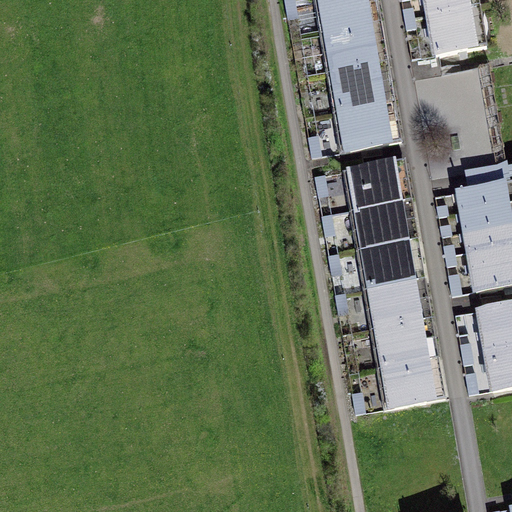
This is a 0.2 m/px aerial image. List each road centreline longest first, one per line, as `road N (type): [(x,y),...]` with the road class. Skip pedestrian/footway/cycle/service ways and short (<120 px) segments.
road 1 (residential): [(390,0),(479,511)]
road 2 (track): [(359,511),(273,0)]
